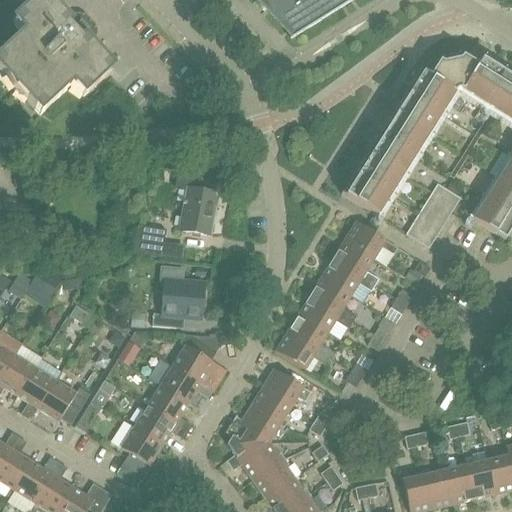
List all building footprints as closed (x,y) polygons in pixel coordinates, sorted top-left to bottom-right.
[(80,95),(82,93),(83,92),(108,69),(85,44),(90,38),(92,36),(92,33),(93,31),(92,28),(91,26),(88,23),(84,18),(82,16),(77,15),(73,16),(72,16),(79,22),(68,32),(62,26),(65,23),(42,0),(33,0),(14,17),(10,20),(22,33),(0,53),(0,73),(36,111),(68,81),(80,95)] [(255,0),(292,39),(353,0),(255,0)] [(505,240),(511,228),(511,78),(481,59),(476,65),(461,56),(459,59),(442,63),(438,61),(428,76),(422,72),(344,196),(376,216),(455,91),(460,89),(511,121),(511,157),(473,220),(505,240)] [(174,189),(186,191),(179,231),(208,236),(216,195),(197,191),(199,178),(177,174),(174,189)] [(431,194),(454,208),(460,199),(437,185),(431,194)] [(454,208),(431,194),(426,202),(449,216),(454,208)] [(421,210),(444,225),(449,216),(426,202),(421,210)] [(444,225),(421,210),(416,219),(439,233),(444,225)] [(411,226),(434,241),(439,233),(416,219),(411,226)] [(397,249),(355,224),(343,243),(372,260),(380,248),(393,256),(397,249)] [(434,241),(411,226),(405,235),(428,250),(434,241)] [(131,257),(154,261),(159,233),(135,229),(131,257)] [(365,272),(372,260),(343,243),(332,261),(357,276),(365,281),(369,275),(365,272)] [(332,261),(320,280),(350,297),(357,285),(361,287),(365,281),(357,276),(332,261)] [(413,272),(424,279),(430,270),(419,263),(413,272)] [(195,267),(194,277),(204,278),(205,269),(195,267)] [(152,315),(151,328),(182,330),(183,319),(200,321),(203,285),(181,283),(182,270),(160,268),(159,282),(163,282),(160,316),(152,315)] [(63,292),(80,290),(85,283),(84,279),(62,283),(63,292)] [(342,309),(350,297),(320,280),(309,298),(351,323),(355,317),(342,309)] [(401,291),(396,300),(408,307),(413,298),(401,291)] [(309,298),(297,316),(327,334),(334,322),(347,330),(351,323),(309,298)] [(390,309),(401,316),(408,307),(396,300),(390,309)] [(75,307),(69,318),(82,327),(89,315),(75,307)] [(144,315),(131,314),(130,329),(143,329),(144,315)] [(297,316),(286,334),(329,360),(332,354),(319,346),(327,334),(297,316)] [(385,343),(390,335),(378,328),(373,336),(385,343)] [(107,343),(119,349),(125,339),(114,332),(107,343)] [(0,377),(13,356),(20,345),(0,333),(0,377)] [(304,371),(311,358),(316,361),(319,355),(328,361),(329,360),(286,334),(275,353),(304,371)] [(378,353),(385,343),(373,336),(367,346),(378,353)] [(179,344),(184,347),(171,367),(211,393),(225,372),(204,359),(211,349),(216,352),(221,344),(221,340),(184,337),(179,344)] [(15,357),(13,356),(0,377),(0,394),(3,390),(16,397),(33,369),(32,368),(38,360),(20,349),(15,357)] [(116,361),(128,369),(134,359),(122,351),(116,361)] [(362,379),(367,372),(355,365),(350,373),(362,379)] [(207,400),(211,393),(171,367),(158,388),(187,406),(195,393),(207,400)] [(22,418),(29,422),(36,410),(54,382),(33,369),(16,397),(29,406),(22,418)] [(307,392),(302,389),(273,371),(261,390),(290,408),(298,396),(302,399),(307,392)] [(356,390),(362,379),(350,373),(344,383),(356,390)] [(88,396),(90,393),(81,386),(75,395),(54,382),(36,410),(57,423),(62,416),(72,423),(88,396)] [(115,389),(104,382),(98,390),(109,398),(115,389)] [(158,388),(146,408),(186,433),(191,426),(180,418),(187,406),(158,388)] [(287,424),(283,421),(290,408),(261,390),(250,409),(279,426),(279,427),(283,430),(287,424)] [(100,409),(90,402),(77,424),(87,430),(100,409)] [(146,408),(133,428),(162,447),(170,434),(182,441),(186,433),(146,408)] [(268,445),(279,427),(279,426),(250,409),(242,422),(235,418),(232,423),(268,445)] [(319,414),(314,423),(324,429),(330,421),(319,414)] [(498,416),(487,419),(490,431),(501,429),(498,416)] [(233,472),(240,467),(239,465),(268,445),(232,423),(225,435),(231,438),(226,446),(234,457),(226,463),(233,472)] [(308,432),(319,438),(324,429),(314,423),(308,432)] [(465,425),(455,427),(458,440),(468,437),(465,425)] [(445,430),(448,442),(458,440),(455,427),(445,430)] [(132,476),(141,463),(149,468),(162,447),(133,428),(120,449),(130,456),(121,469),(132,476)] [(424,434),(414,437),(417,448),(427,446),(424,434)] [(0,468),(18,440),(10,435),(4,446),(0,443),(0,468)] [(414,437),(404,439),(406,451),(417,448),(414,437)] [(0,484),(10,490),(12,492),(13,493),(32,463),(18,455),(25,444),(18,440),(0,468),(0,484)] [(239,465),(240,467),(251,483),(284,460),(280,454),(276,456),(268,445),(239,465)] [(327,457),(321,448),(311,455),(317,464),(327,457)] [(499,455),(500,459),(486,462),(494,496),(511,492),(511,475),(507,453),(506,453),(499,455)] [(251,483),(263,500),(293,480),(285,469),(288,467),(284,460),(251,483)] [(28,511),(33,505),(34,505),(59,465),(52,461),(45,471),(32,463),(13,493),(30,503),(26,510),(28,511)] [(486,462),(472,465),(472,462),(465,463),(473,501),(494,496),(486,462)] [(458,468),(443,471),(451,506),(473,501),(465,463),(457,465),(458,468)] [(34,505),(44,511),(57,511),(72,489),(59,481),(66,470),(59,465),(34,505)] [(117,478),(131,487),(135,480),(119,469),(116,474),(117,478)] [(320,477),(327,485),(337,478),(330,469),(320,477)] [(443,471),(430,475),(429,471),(422,473),(431,511),(451,506),(443,471)] [(408,511),(425,511),(431,511),(422,473),(415,475),(416,478),(401,481),(408,511)] [(333,493),(343,486),(337,478),(327,485),(333,493)] [(301,492),(293,480),(263,500),(271,511),(284,511),(309,495),(305,489),(301,492)] [(375,485),(365,487),(368,499),(378,497),(375,485)] [(100,511),(110,497),(92,486),(85,497),(72,489),(57,511),(100,511)] [(365,487),(355,489),(357,501),(368,499),(365,487)] [(314,511),(309,504),(313,502),(309,495),(284,511),(314,511)]
